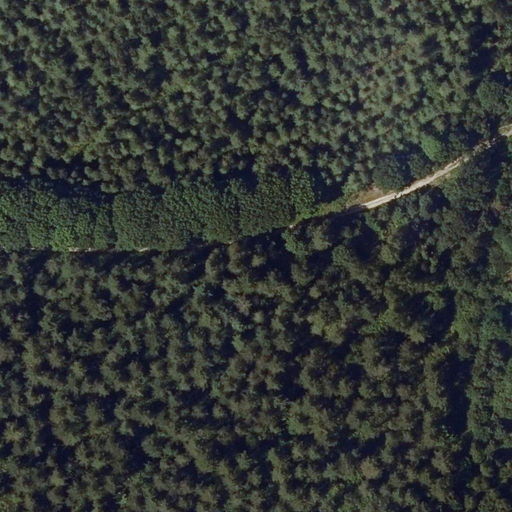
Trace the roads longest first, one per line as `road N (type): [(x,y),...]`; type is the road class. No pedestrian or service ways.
road 1 (track): [(511,134),(450,173),(363,209),(256,238),(0,254)]
road 2 (track): [(450,173),(454,386),(466,511)]
